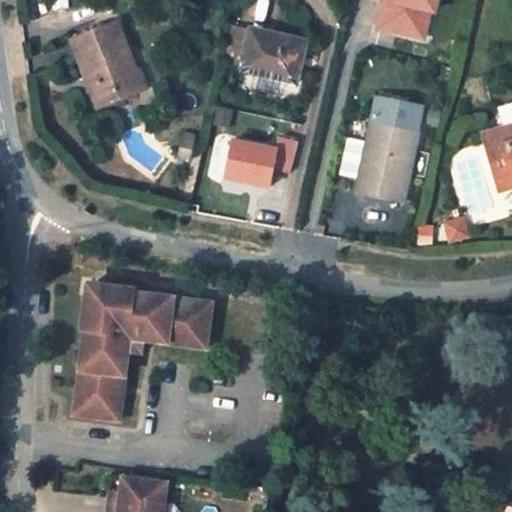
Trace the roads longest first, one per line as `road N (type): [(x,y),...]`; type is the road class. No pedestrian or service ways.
road 1 (residential): [(39,212),(320,278),(511,270)]
road 2 (residential): [(39,212),(29,240),(15,442),(22,511)]
